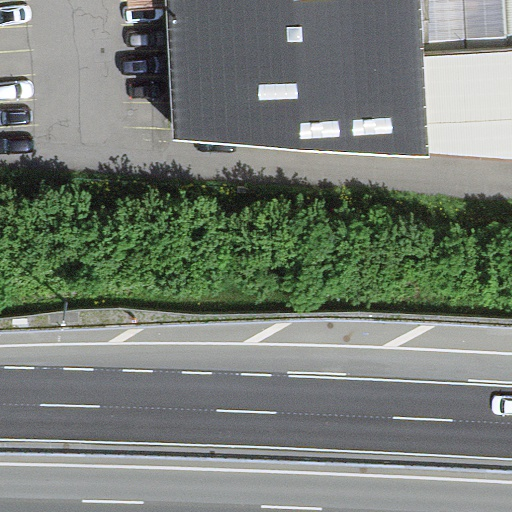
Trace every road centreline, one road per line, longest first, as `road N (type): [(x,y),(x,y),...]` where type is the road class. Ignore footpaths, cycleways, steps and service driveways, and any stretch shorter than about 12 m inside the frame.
road 1 (motorway): [(511,422),(0,403)]
road 2 (motorway): [(0,499),(390,511)]
